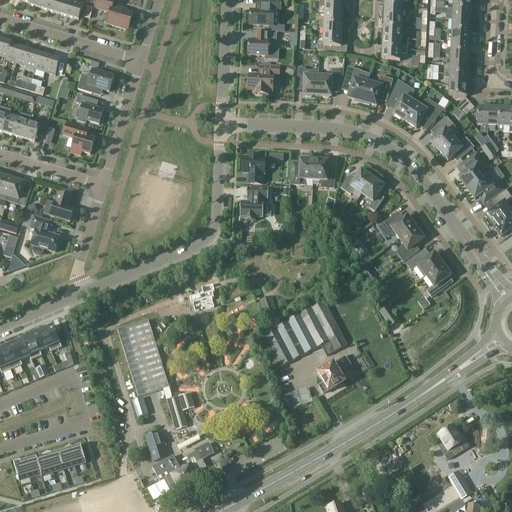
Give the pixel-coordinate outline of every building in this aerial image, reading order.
[(31,0),(30,4),(29,4),(29,6),(39,9),(41,0),(31,0)] [(41,0),(39,9),(49,12),(52,0),(41,0)] [(52,0),(49,12),(59,15),(63,0),(52,0)] [(65,0),(63,0),(59,15),(68,18),(73,2),(65,0)] [(127,31),(132,16),(126,14),(127,11),(112,7),(114,0),(113,0),(96,0),(96,1),(94,9),(110,14),(106,25),(127,31)] [(467,0),(453,0),(453,6),(449,6),(448,10),(453,10),(470,11),(471,6),(473,6),(473,0),(467,0)] [(257,12),(250,12),(250,26),(274,28),(275,11),(281,12),(282,3),(258,1),(257,12)] [(83,5),(73,2),(68,18),(78,21),(83,5)] [(319,3),(319,7),(325,8),(324,15),(344,16),(344,9),(342,9),(343,5),(319,4),(319,3)] [(385,11),(385,17),(405,18),(405,12),(410,12),(410,8),(388,7),(387,12),(385,11)] [(89,20),(92,9),(86,8),(83,18),(89,20)] [(453,10),(452,21),(472,22),(472,16),(470,16),(470,11),(453,10)] [(319,20),(319,25),(341,26),(342,21),(344,22),(344,16),(324,15),(324,21),(319,20)] [(410,19),(405,18),(385,17),(385,24),(387,24),(386,28),(409,29),(410,19)] [(452,21),(452,32),(468,32),(469,32),(470,28),(472,28),(472,22),(452,21)] [(319,25),(319,30),(324,30),(323,36),(343,37),(343,31),(341,31),(341,26),(319,25)] [(384,33),(384,39),(404,40),(404,33),(409,33),(409,29),(386,28),(386,33),(384,33)] [(446,36),(446,29),(434,29),(435,37),(446,36)] [(447,31),(447,35),(448,36),(451,36),(451,42),(471,43),(471,37),(469,37),(469,32),(468,32),(452,32),(447,31)] [(249,42),(248,56),(267,57),(268,49),(275,50),(276,35),(254,34),(254,42),(249,42)] [(317,44),(317,52),(337,53),(337,48),(340,48),(341,43),(343,43),(343,37),(323,36),(323,43),(318,43),(317,44)] [(404,40),(384,39),(384,45),(386,45),(385,50),(411,51),(411,40),(404,40)] [(12,44),(2,41),(0,46),(0,57),(6,60),(7,60),(11,46),(12,44)] [(446,51),(446,53),(451,53),(468,54),(468,49),(470,49),(471,43),(451,42),(451,49),(448,49),(446,51)] [(7,60),(6,60),(6,62),(16,65),(21,49),(11,46),(7,60)] [(21,49),(16,65),(26,68),(30,52),(21,49)] [(383,55),(383,63),(391,63),(391,61),(402,62),(403,55),(410,55),(411,51),(385,50),(385,55),(383,55)] [(40,55),(30,52),(26,68),(35,71),(40,55)] [(446,53),(446,55),(448,57),(450,57),(450,64),(470,65),(470,58),(468,58),(468,54),(451,53),(446,53)] [(40,55),(35,71),(45,74),(50,58),(40,55)] [(60,61),(50,58),(45,74),(55,77),(60,61)] [(445,70),(445,75),(450,75),(467,76),(467,71),(469,71),(470,65),(450,64),(450,71),(445,70)] [(249,77),(248,83),(247,83),(246,88),(248,89),(248,91),(254,91),(254,95),(268,96),(268,92),(272,92),(272,89),(275,89),(276,89),(277,88),(278,86),(278,83),(279,68),(259,67),(259,77),(249,77)] [(298,69),(297,83),(304,83),(303,96),(305,96),(306,98),(310,98),(312,97),(317,97),(318,77),(304,77),(305,70),(298,69)] [(362,104),(367,84),(361,82),(359,78),(360,72),(348,69),(344,82),(353,84),(349,99),(355,101),(355,102),(362,104)] [(93,88),(103,91),(109,93),(113,77),(92,71),(90,78),(82,75),(77,90),(91,94),(93,88)] [(332,78),(318,77),(317,97),(322,97),(323,99),(328,99),(329,98),(331,98),(331,85),(339,85),(340,71),(332,71),(332,78)] [(445,75),(445,79),(449,79),(449,86),(469,87),(469,80),(467,80),(467,76),(450,75),(445,75)] [(367,84),(362,104),(369,106),(369,105),(376,107),(379,93),(381,92),(388,94),(392,81),(380,77),(378,83),(374,86),(367,84)] [(398,82),(392,96),(401,101),(392,114),(404,122),(415,105),(411,102),(410,98),(414,92),(398,82)] [(469,87),(449,86),(448,97),(466,98),(466,92),(468,93),(469,87)] [(90,108),(92,101),(78,96),(75,106),(82,108),(78,122),(85,124),(86,122),(99,126),(100,122),(102,122),(104,116),(102,115),(103,112),(90,108)] [(37,98),(35,105),(42,107),(44,100),(37,98)] [(461,112),(470,104),(466,99),(456,108),(461,112)] [(420,108),(415,105),(404,122),(416,129),(424,116),(433,122),(443,111),(428,101),(424,102),(420,108)] [(474,109),(470,104),(461,112),(465,117),(474,109)] [(488,126),(489,107),(483,106),(483,108),(477,108),(476,126),(488,126)] [(495,107),(489,107),(488,126),(498,127),(499,109),(495,109),(495,107)] [(0,108),(0,132),(3,134),(8,117),(2,115),(4,109),(0,108)] [(498,127),(498,132),(503,132),(503,127),(509,127),(510,108),(504,108),(504,110),(499,109),(498,127)] [(20,115),(19,120),(13,137),(24,140),(29,123),(30,119),(31,118),(20,115)] [(19,120),(8,117),(3,134),(13,137),(19,120)] [(440,133),(436,137),(430,142),(432,143),(431,145),(434,148),(436,148),(439,152),(453,139),(449,134),(455,128),(446,118),(435,127),(440,133)] [(30,119),(29,123),(24,140),(35,143),(38,132),(41,133),(44,134),(47,124),(30,119)] [(82,136),(84,130),(66,124),(63,136),(74,140),(70,154),(80,157),(81,153),(90,155),(94,140),(82,136)] [(487,136),(483,139),(487,145),(488,145),(495,155),(497,154),(497,153),(498,150),(487,136)] [(453,139),(439,152),(442,156),(442,157),(445,161),(446,160),(447,162),(457,153),(462,158),(474,148),(466,139),(458,145),(453,139)] [(467,172),(459,179),(460,180),(466,188),(467,189),(485,176),(481,170),(485,166),(477,154),(462,165),(467,172)] [(247,177),(246,185),(262,185),(262,175),(264,175),(264,160),(260,160),(261,157),(247,157),(246,159),(242,159),(242,174),(248,174),(248,177),(247,177)] [(297,171),(291,171),(290,186),(305,186),(305,181),(313,181),(314,161),(308,161),(307,160),(303,159),(301,161),(300,161),(299,169),(297,171)] [(314,161),(313,181),(319,182),(321,183),(320,189),(334,189),(334,177),(327,177),(328,162),(326,162),(325,161),(321,160),(319,162),(314,161)] [(353,182),(347,178),(340,189),(350,196),(354,190),(361,195),(372,179),(367,176),(367,174),(363,172),(362,172),(361,171),(353,182)] [(485,176),(467,189),(474,199),(475,200),(479,197),(480,199),(479,200),(483,206),(504,191),(490,173),(485,176)] [(0,199),(6,202),(8,197),(14,179),(8,177),(7,179),(3,177),(0,186),(0,199)] [(8,197),(6,202),(17,205),(23,207),(27,194),(21,192),(24,184),(19,182),(19,180),(14,179),(8,197)] [(372,179),(361,195),(367,199),(366,201),(366,202),(367,203),(370,206),(368,209),(374,213),(382,202),(376,198),(384,187),(382,186),(382,185),(382,184),(378,182),(377,183),(372,179)] [(268,190),(247,189),(246,199),(248,199),(248,203),(240,203),(240,218),(244,218),(244,221),(255,222),(255,218),(262,219),(263,204),(262,204),(262,200),(267,200),(268,190)] [(492,201),(496,208),(490,213),(485,217),(491,225),(492,225),(494,226),(511,213),(506,206),(511,202),(511,199),(506,191),(492,201)] [(50,217),(69,223),(73,210),(67,208),(68,205),(71,198),(58,194),(55,205),(54,204),(50,217)] [(511,214),(511,213),(494,226),(495,228),(494,229),(500,238),(509,231),(511,234),(511,214)] [(33,218),(33,217),(26,215),(24,221),(31,223),(32,222),(33,218)] [(395,225),(391,219),(378,228),(384,237),(388,238),(392,235),(394,235),(395,235),(399,240),(415,228),(413,225),(414,224),(410,220),(409,219),(407,217),(395,225)] [(37,225),(36,231),(31,246),(33,247),(32,251),(34,254),(38,256),(42,254),(43,250),(55,253),(59,238),(47,234),(50,223),(33,218),(32,223),(37,225)] [(18,229),(9,226),(7,231),(16,234),(18,229)] [(415,228),(399,240),(402,245),(401,246),(401,248),(397,251),(397,254),(403,263),(416,254),(412,248),(423,239),(422,237),(422,235),(419,231),(417,230),(415,228)] [(354,250),(361,244),(357,238),(349,244),(354,250)] [(5,251),(4,257),(12,259),(14,253),(5,251)] [(426,258),(422,252),(405,264),(411,272),(416,268),(424,279),(426,277),(442,265),(442,264),(443,264),(439,259),(438,260),(434,254),(428,258),(426,258)] [(450,276),(442,265),(426,277),(433,287),(426,292),(431,299),(446,288),(444,284),(444,281),(450,276)] [(377,282),(374,278),(368,282),(371,286),(377,282)] [(198,296),(189,298),(191,305),(193,304),(196,313),(215,308),(212,299),(214,298),(213,293),(215,292),(213,285),(201,288),(202,290),(197,291),(198,296)] [(271,297),(268,298),(258,301),(264,320),(277,315),(271,297)] [(323,302),(263,335),(274,354),(271,355),(276,370),(321,346),(327,357),(347,346),(323,302)] [(427,302),(420,307),(423,311),(430,306),(427,302)] [(222,312),(225,318),(236,312),(233,306),(222,312)] [(388,308),(380,313),(390,327),(397,322),(388,308)] [(255,317),(249,321),(254,328),(259,324),(255,317)] [(148,321),(117,331),(138,398),(169,388),(148,321)] [(52,327),(42,331),(51,353),(62,348),(52,327)] [(42,331),(32,335),(41,357),(42,357),(40,352),(49,348),(51,353),(42,331)] [(32,335),(22,339),(23,340),(23,341),(31,361),(41,357),(32,335)] [(23,341),(13,345),(22,366),(20,362),(29,358),(31,361),(23,341)] [(13,345),(3,349),(12,371),(22,366),(13,345)] [(3,349),(0,349),(0,372),(1,375),(12,371),(3,349)] [(204,374),(209,367),(190,351),(184,358),(204,374)] [(248,367),(256,362),(252,355),(244,360),(248,367)] [(334,364),(316,374),(323,384),(322,384),(318,387),(323,394),(326,392),(327,391),(328,391),(335,386),(334,384),(343,379),(339,373),(351,366),(345,357),(334,364)] [(185,364),(178,368),(183,378),(190,374),(185,364)] [(49,376),(47,371),(38,375),(40,380),(49,376)] [(302,405),(299,392),(285,395),(288,409),(302,405)] [(143,398),(132,402),(137,419),(148,416),(143,398)] [(263,416),(266,411),(257,406),(254,412),(263,416)] [(452,428),(439,436),(444,444),(438,447),(447,462),(463,452),(458,445),(462,443),(452,428)] [(153,463),(166,458),(158,433),(145,438),(153,463)] [(181,471),(173,457),(152,468),(159,481),(163,478),(171,494),(179,490),(180,494),(190,489),(188,485),(197,480),(194,474),(205,468),(201,461),(214,454),(208,444),(195,451),(196,452),(186,457),(190,466),(181,471)] [(79,446),(69,449),(74,467),(85,464),(85,465),(86,464),(80,445),(79,445),(79,446)] [(69,449),(58,452),(63,470),(74,467),(69,449)] [(58,452),(47,456),(52,474),(63,470),(58,452)] [(36,457),(35,457),(35,458),(42,478),(42,477),(52,474),(47,456),(36,459),(36,457)] [(35,458),(25,461),(30,479),(41,476),(41,478),(42,478),(35,458)] [(25,461),(13,464),(19,483),(20,483),(19,482),(30,479),(25,461)] [(437,487),(444,482),(434,466),(427,470),(437,487)] [(458,472),(447,478),(461,501),(472,495),(458,472)] [(66,502),(56,504),(57,511),(64,511),(68,511),(66,502)]
